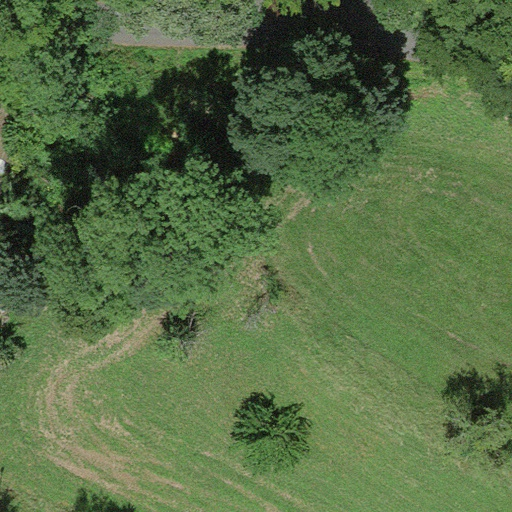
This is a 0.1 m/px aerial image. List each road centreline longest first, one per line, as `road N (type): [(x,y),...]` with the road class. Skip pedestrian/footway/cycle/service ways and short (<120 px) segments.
road 1 (residential): [(350,21),(82,20),(0,5)]
road 2 (track): [(350,0),(350,21),(511,70)]
